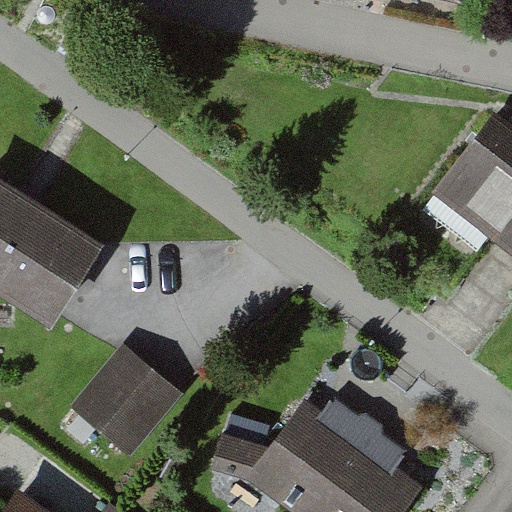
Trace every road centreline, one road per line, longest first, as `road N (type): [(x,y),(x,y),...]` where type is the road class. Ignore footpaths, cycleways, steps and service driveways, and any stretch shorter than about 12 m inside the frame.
road 1 (residential): [(0,39),(511,414)]
road 2 (residential): [(187,0),(511,68)]
